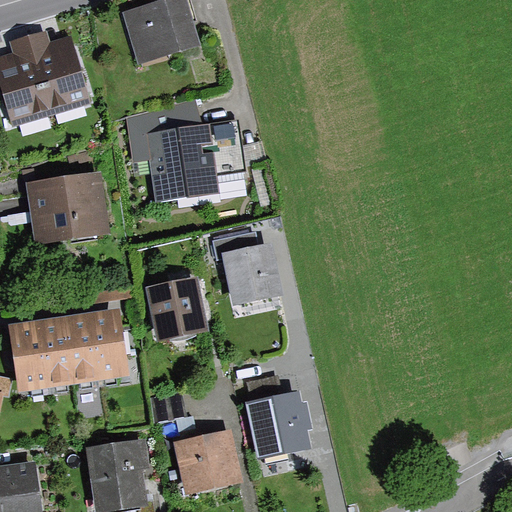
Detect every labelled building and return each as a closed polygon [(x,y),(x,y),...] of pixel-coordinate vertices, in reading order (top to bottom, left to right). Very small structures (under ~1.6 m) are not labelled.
[(198,45),(183,0),(176,0),(126,15),(138,56),(165,47),(167,54),(198,45)] [(35,62),(49,110),(86,99),(71,51),(35,62)] [(0,74),(14,120),(49,110),(35,62),(0,72),(0,74)] [(234,173),(244,171),(238,129),(201,134),(195,114),(172,120),(167,107),(129,118),(136,160),(156,157),(161,194),(204,188),(201,165),(232,160),(234,173)] [(264,164),(251,167),(260,205),(272,202),(264,164)] [(64,188),(36,192),(43,236),(77,231),(79,242),(101,239),(93,184),(78,186),(77,178),(63,180),(64,188)] [(277,294),(269,250),(257,252),(254,234),(214,242),(217,260),(228,258),(236,302),(277,294)] [(192,284),(153,292),(157,312),(151,314),(156,337),(201,327),(192,284)] [(90,293),(92,304),(130,298),(129,288),(90,293)] [(89,321),(97,376),(123,373),(115,317),(89,321)] [(97,376),(89,321),(65,324),(73,380),(97,376)] [(73,380),(65,324),(41,328),(49,383),(73,380)] [(49,383),(41,328),(15,332),(23,387),(49,383)] [(249,384),(252,398),(271,395),(268,380),(249,384)] [(151,398),(154,425),(187,417),(181,391),(151,398)] [(274,406),(254,410),(263,452),(303,444),(300,426),(305,424),(303,414),(297,415),(296,410),(276,414),(274,406)] [(191,447),(184,448),(192,485),(233,476),(224,439),(213,442),(211,435),(202,437),(202,435),(189,438),(191,447)] [(154,511),(153,501),(141,502),(136,468),(143,467),(140,446),(93,453),(101,509),(138,503),(139,511),(154,511)] [(38,511),(32,468),(0,472),(0,511),(38,511)]
